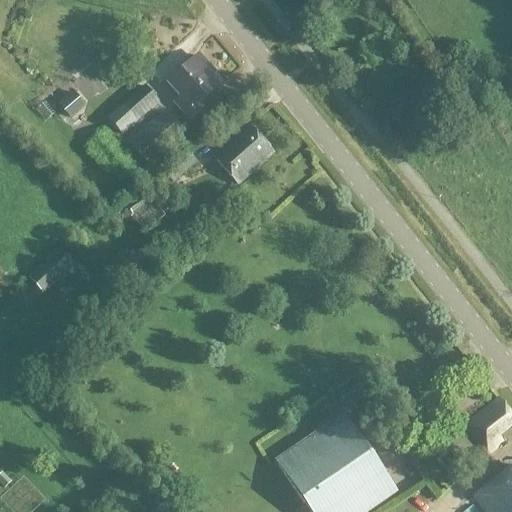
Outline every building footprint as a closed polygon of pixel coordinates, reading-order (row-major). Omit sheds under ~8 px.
[(168,84),(182,99),(176,104),(189,120),(201,110),(197,105),(217,88),(209,78),(214,74),(199,57),(168,84)] [(122,138),(160,103),(146,88),(108,120),(122,138)] [(67,99),(58,106),(70,119),(78,112),(67,99)] [(152,170),(186,138),(163,113),(128,144),(152,170)] [(238,187),(274,155),(248,126),(212,158),(238,187)] [(88,144),(119,180),(137,165),(104,130),(88,144)] [(173,184),(200,162),(187,147),(161,169),(173,184)] [(60,252),(36,273),(49,288),(73,267),(60,252)] [(504,443),(500,437),(511,426),(511,412),(500,398),(462,426),(487,458),(504,443)] [(309,511),(368,511),(397,493),(345,416),(276,463),(309,511)] [(486,511),(511,511),(511,469),(476,498),(486,511)]
